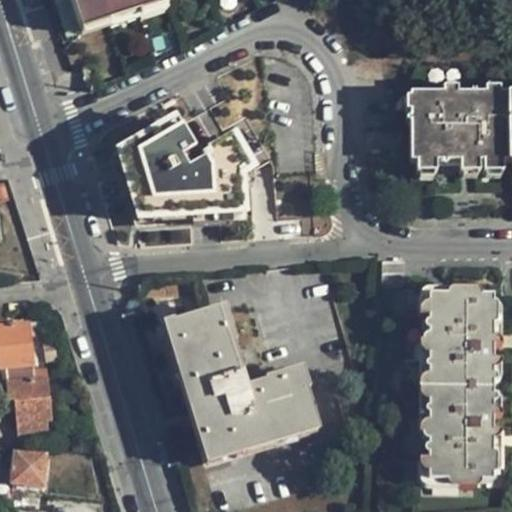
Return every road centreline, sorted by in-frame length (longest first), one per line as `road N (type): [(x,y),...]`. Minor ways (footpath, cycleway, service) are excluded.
road 1 (residential): [(85,276),(347,250)]
road 2 (residential): [(41,137),(269,37)]
road 3 (residential): [(269,37),(297,45),(331,89),(347,250)]
road 4 (tertiary): [(90,292),(157,511)]
road 5 (residential): [(347,250),(511,243)]
road 6 (tertiary): [(41,137),(85,276)]
road 7 (tertiary): [(0,2),(41,137)]
